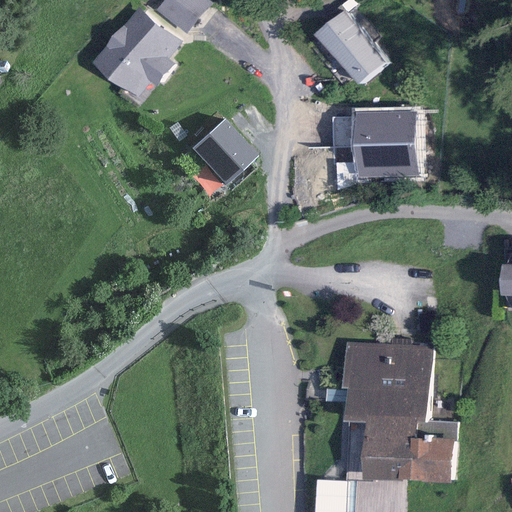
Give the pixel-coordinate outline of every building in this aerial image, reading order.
[(171,0),(164,11),(194,34),(217,4),(212,0),(171,0)] [(189,43),(146,9),(103,63),(145,97),(157,82),(164,87),(183,64),(176,59),(189,43)] [(351,14),(324,37),(366,85),(393,62),(351,14)] [(259,154),(226,119),(193,149),(226,184),(259,154)] [(438,314),(424,315),(425,333),(439,333),(438,314)] [(371,349),(358,349),(356,397),(354,479),(461,482),(463,421),(433,420),(435,351),(371,349)]
